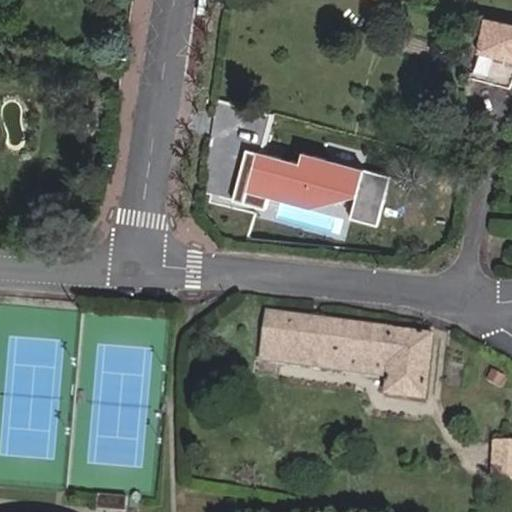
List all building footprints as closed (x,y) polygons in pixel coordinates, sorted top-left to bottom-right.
[(475,82),(509,90),(511,82),(511,27),(488,23),(475,82)] [(357,214),(367,167),(294,151),(292,159),(244,148),(232,202),(345,228),(349,212),(357,214)] [(344,357),(347,326),(269,315),(265,360),(343,370),(344,357)] [(432,338),(347,326),(344,357),(392,363),(387,396),(424,401),(432,338)] [(392,363),(344,357),(343,370),(390,377),(392,363)] [(511,444),(499,445),(498,482),(511,481),(511,444)] [(126,497),(98,494),(97,508),(124,511),(126,497)]
